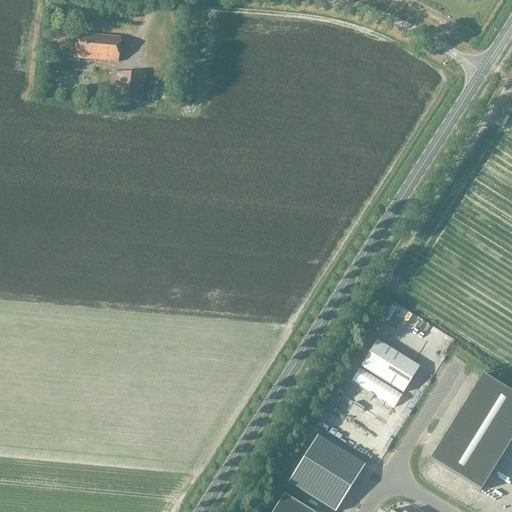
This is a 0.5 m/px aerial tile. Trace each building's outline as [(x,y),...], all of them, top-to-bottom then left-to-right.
[(76,59),(118,62),(120,38),(78,34),(76,59)] [(111,72),(108,100),(143,104),(146,75),(111,72)] [(384,308),(382,312),(392,318),(394,314),(384,308)] [(419,368),(376,341),(360,367),(403,393),(419,368)] [(480,492),(511,440),(511,394),(482,375),(429,460),(480,492)] [(335,511),(364,466),(317,436),(287,483),(333,511),(335,511)] [(309,511),(283,495),(273,511),(309,511)]
